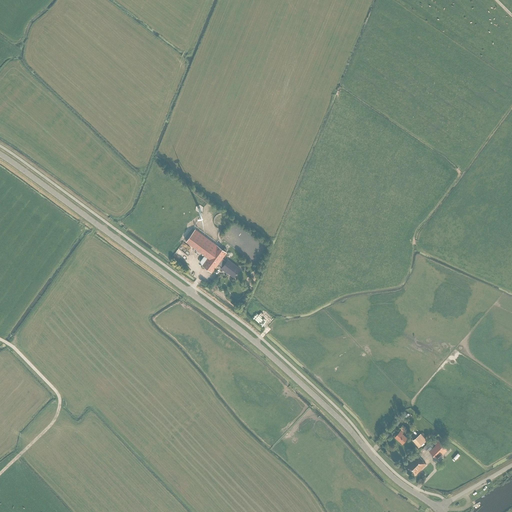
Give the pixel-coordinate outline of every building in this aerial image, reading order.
[(224,216),(222,216),(220,216),(218,217),(217,218),(216,220),(216,222),(215,224),(216,225),(217,227),(218,228),(220,229),(222,229),(223,229),(225,229),(227,228),(228,226),(229,225),(229,223),(229,221),(228,219),(227,218),(225,217),(224,216)] [(227,250),(224,248),(223,250),(195,229),(186,242),(204,255),(200,262),(202,265),(212,273),(218,264),(222,267),(221,269),(225,272),(226,271),(234,277),(240,269),(228,260),(226,261),(222,258),(226,252),(225,252),(227,250)] [(403,432),(401,430),(395,437),(402,444),(407,438),(402,434),(403,432)] [(424,437),(426,435),(423,432),(421,434),(413,440),(419,447),(426,440),(424,437)] [(435,445),(434,446),(430,442),(424,448),(426,450),(427,449),(430,452),(433,455),(438,460),(448,450),(438,440),(435,444),(435,445)] [(423,461),(417,454),(405,466),(415,476),(426,464),(423,461)]
